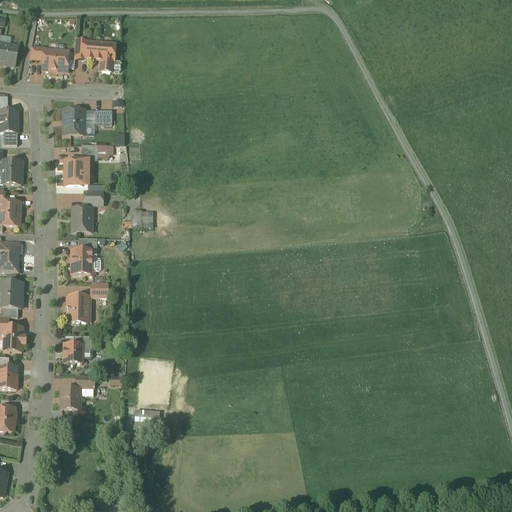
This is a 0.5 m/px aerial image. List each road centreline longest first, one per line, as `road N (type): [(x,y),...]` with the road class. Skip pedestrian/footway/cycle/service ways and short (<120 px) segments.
road 1 (track): [(511,431),(445,222),(340,29),(311,8)]
road 2 (residential): [(22,511),(43,367),(38,91)]
